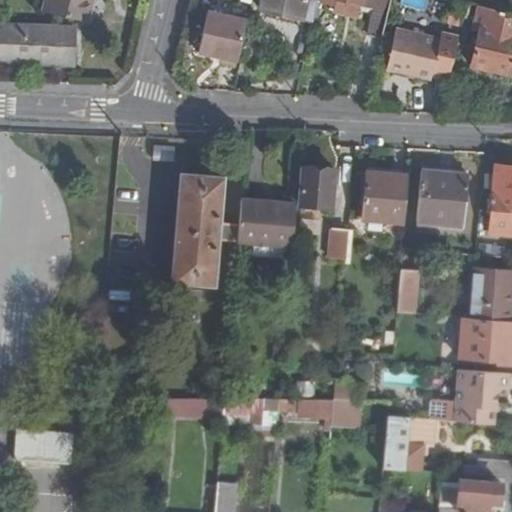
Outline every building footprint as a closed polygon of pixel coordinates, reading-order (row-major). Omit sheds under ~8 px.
[(44,0),(43,7),(87,17),(90,0),(44,0)] [(288,15),(313,21),(318,1),(318,0),(266,0),(264,9),(288,15)] [(364,32),(380,36),(388,0),(318,0),(318,1),(333,5),(334,0),(340,0),(370,8),(364,32)] [(448,0),(444,20),(461,23),(466,1),(461,0),(448,0)] [(510,73),(511,63),(511,11),(483,5),(476,23),(481,24),(472,63),(510,73)] [(220,61),(234,65),(246,17),(209,9),(200,49),(221,54),(220,61)] [(0,58),(73,60),(73,23),(0,22),(0,58)] [(395,29),(386,69),(430,79),(431,75),(432,70),(449,74),(458,36),(441,32),(440,40),(395,29)] [(449,74),(432,70),(431,75),(448,79),(449,74)] [(333,204),(337,166),(305,163),(301,201),(333,204)] [(404,220),(409,171),(380,169),(369,168),(365,216),(404,220)] [(465,224),(469,173),(445,171),(422,170),(419,219),(465,224)] [(218,244),(220,224),(224,175),(182,172),(173,280),(214,284),(218,244)] [(511,232),(511,190),(497,189),(492,231),(511,232)] [(285,244),(293,245),(297,201),(266,199),(242,197),(238,239),(254,241),(285,244)] [(227,224),(220,224),(218,244),(226,244),(227,224)] [(331,253),(347,255),(349,226),(333,225),(331,253)] [(285,244),(254,241),(253,253),(284,257),(285,244)] [(401,257),(397,310),(414,311),(417,269),(409,268),(410,258),(401,257)] [(472,316),(510,320),(511,293),(511,270),(476,267),(472,316)] [(511,361),(511,320),(510,320),(472,316),(463,316),(459,354),(495,357),(495,361),(511,361)] [(511,373),(462,368),(460,400),(458,420),(495,423),(496,407),(498,407),(499,389),(510,389),(511,373)] [(385,370),(383,382),(415,386),(416,374),(385,370)] [(77,433),(94,434),(98,384),(81,384),(77,433)] [(167,416),(208,417),(209,398),(168,396),(167,416)] [(435,397),(434,417),(437,417),(458,420),(460,400),(435,397)] [(410,415),(388,413),(383,465),(420,469),(422,442),(408,440),(410,415)] [(434,417),(410,415),(408,440),(422,442),(434,443),(437,417),(434,417)] [(72,463),(74,434),(16,431),(15,460),(72,463)] [(478,474),(511,477),(511,461),(479,458),(478,474)] [(451,511),(489,511),(490,502),(499,503),(501,484),(461,480),(459,510),(451,510),(451,511)] [(215,511),(231,511),(233,501),(216,499),(215,511)]
